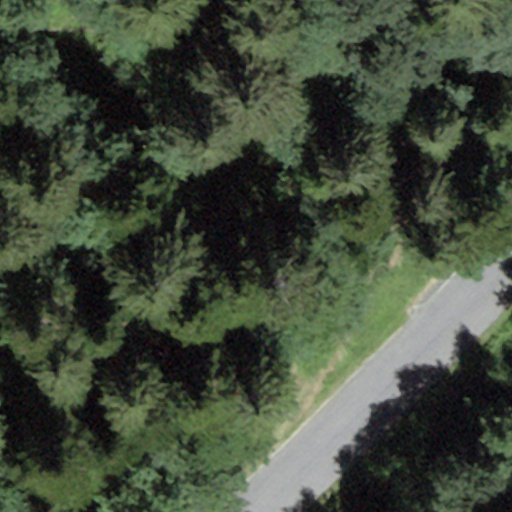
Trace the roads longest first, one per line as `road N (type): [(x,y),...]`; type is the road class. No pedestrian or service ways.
road 1 (track): [(357,0),(361,71),(390,149),(396,197),(386,233),(264,451),(272,499)]
road 2 (tertiary): [(511,258),(260,511)]
